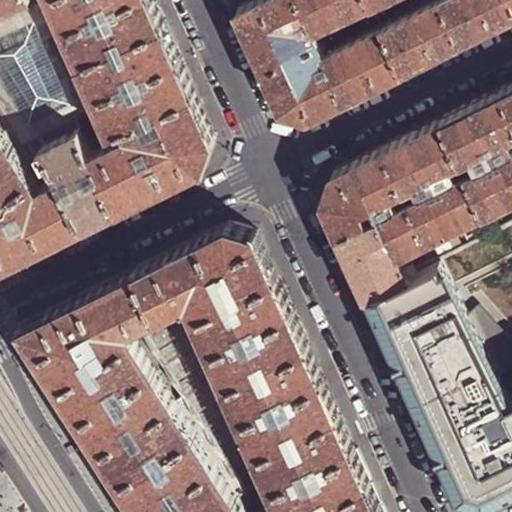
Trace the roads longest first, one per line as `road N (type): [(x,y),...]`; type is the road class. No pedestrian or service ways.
road 1 (residential): [(270,164),(424,511)]
road 2 (residential): [(270,164),(0,300)]
road 3 (residential): [(270,164),(511,45)]
road 4 (tertiary): [(96,511),(0,353)]
road 5 (residential): [(198,0),(270,164)]
